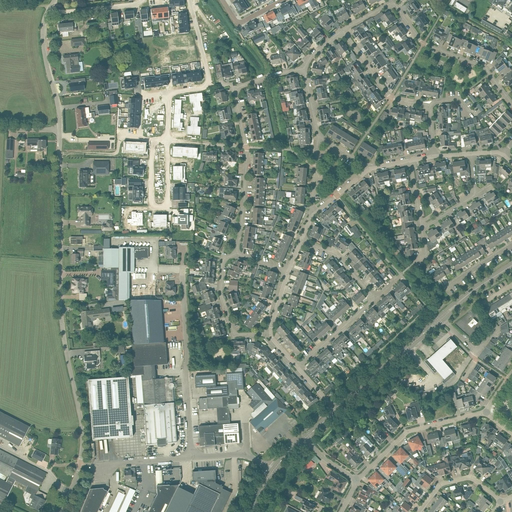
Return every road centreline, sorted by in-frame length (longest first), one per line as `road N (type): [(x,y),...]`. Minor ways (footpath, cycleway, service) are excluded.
road 1 (unclassified): [(62,511),(79,464),(81,425),(60,317),(59,130)]
road 2 (tertiary): [(335,411),(458,300),(511,264)]
road 3 (residential): [(190,458),(182,265)]
road 4 (residential): [(511,103),(484,68),(422,44),(391,4)]
road 5 (residential): [(487,412),(405,433),(356,481)]
road 6 (residential): [(151,139),(151,200),(159,207),(167,199),(167,140)]
road 7 (residential): [(246,146),(233,90),(303,66)]
road 8 (residential): [(169,92),(201,88),(209,78),(189,0)]
road 9 (residential): [(430,105),(390,99),(341,30)]
road 10 (residential): [(268,334),(232,330),(220,292),(222,264),(236,252)]
road 11 (unclassified): [(59,130),(42,38),(47,11)]
